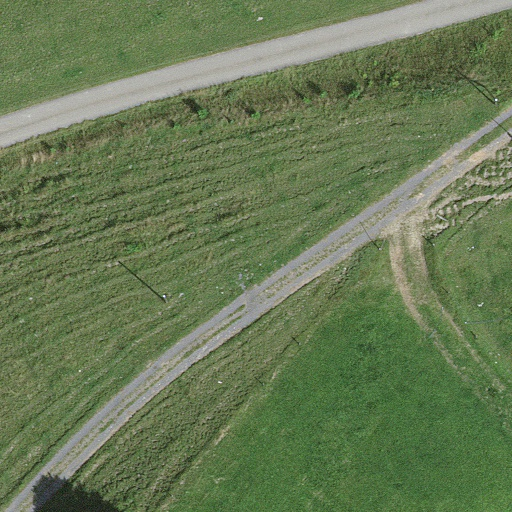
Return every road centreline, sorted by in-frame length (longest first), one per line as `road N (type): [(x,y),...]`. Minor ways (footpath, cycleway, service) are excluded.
road 1 (track): [(18,511),(138,393),(511,123)]
road 2 (track): [(0,132),(477,0)]
